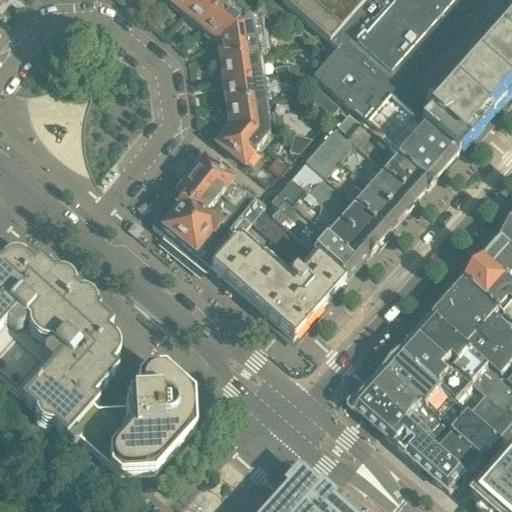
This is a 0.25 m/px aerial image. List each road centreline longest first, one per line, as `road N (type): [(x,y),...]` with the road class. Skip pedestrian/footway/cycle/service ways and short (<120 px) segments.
road 1 (residential): [(81,237),(168,134),(171,80),(94,22),(46,24),(0,79)]
road 2 (residential): [(303,404),(511,171)]
road 3 (unclassified): [(206,344),(81,237)]
road 4 (unclassified): [(400,508),(366,458),(303,404)]
road 5 (unclassified): [(292,437),(400,508)]
road 6 (residential): [(259,422),(176,511)]
